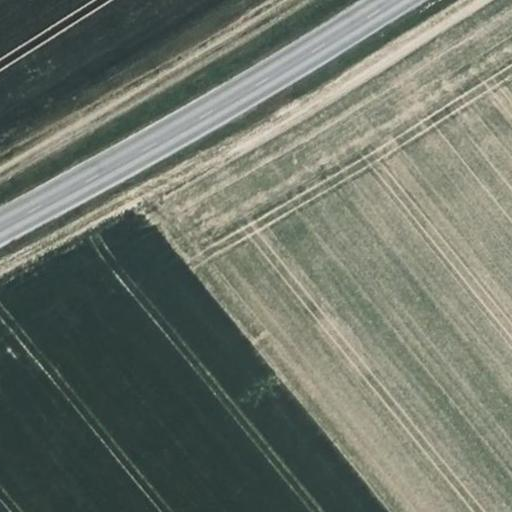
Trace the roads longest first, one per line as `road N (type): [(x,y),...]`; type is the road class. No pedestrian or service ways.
road 1 (track): [(0,271),(328,94),(478,0)]
road 2 (secondary): [(0,224),(98,175),(381,0)]
road 3 (track): [(267,0),(0,164)]
